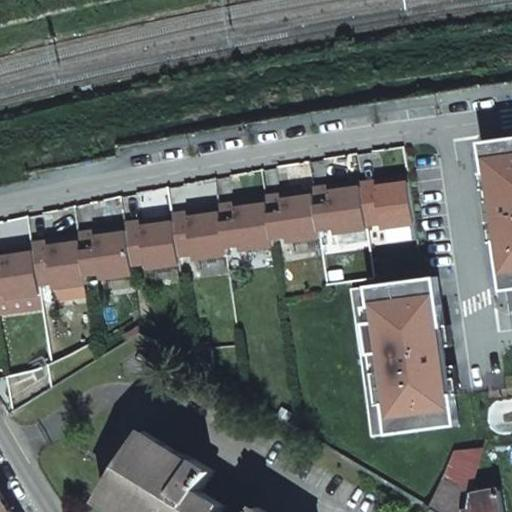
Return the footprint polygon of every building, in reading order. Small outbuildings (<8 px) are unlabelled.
[(511,136),(483,141),(487,173),(482,173),(484,183),(494,181),(497,199),(500,219),(501,226),(490,228),(492,241),(498,240),(505,289),(511,287),(511,136)] [(408,176),(385,179),(386,185),(362,188),(367,225),(382,223),(383,228),(415,223),(408,176)] [(385,179),(361,183),(362,188),(386,185),(385,179)] [(361,183),(361,181),(338,185),(338,190),(314,193),(320,230),(334,228),(335,233),(368,229),(367,225),(362,188),(361,183)] [(484,183),(487,200),(497,199),(494,181),(484,183)] [(338,185),(314,188),(314,190),(314,193),(338,190),(338,185)] [(314,190),(291,193),(292,199),(267,202),(273,239),(287,236),(288,242),(321,237),(320,230),(314,193),(314,190)] [(291,193),(267,197),(267,199),(267,202),(292,199),(291,193)] [(267,199),(244,202),(245,208),(221,211),(226,247),(240,245),(241,251),(274,246),(273,239),(267,202),(267,199)] [(244,202),(220,206),(220,208),(221,211),(245,208),(244,202)] [(220,208),(197,211),(198,217),(174,220),(179,257),(194,254),(194,260),(227,255),(226,247),(221,211),(220,208)] [(197,211),(173,215),(173,218),(174,220),(198,217),(197,211)] [(173,218),(150,221),(151,226),(127,230),(132,266),(147,264),(148,269),(180,265),(179,257),(174,220),(173,218)] [(500,219),(489,220),(490,228),(501,226),(500,219)] [(150,221),(126,225),(127,228),(127,230),(151,226),(150,221)] [(127,228),(104,232),(104,237),(80,240),(86,277),(100,274),(101,280),(134,275),(132,266),(127,230),(127,228)] [(104,232),(80,235),(80,238),(80,240),(104,237),(104,232)] [(80,238),(57,242),(58,247),(54,248),(70,288),(87,285),(86,277),(80,240),(80,238)] [(52,243),(33,246),(33,249),(34,251),(54,248),(52,243)] [(54,248),(34,251),(39,287),(54,285),(55,290),(70,288),(54,248)] [(0,259),(0,297),(6,296),(7,302),(41,296),(39,287),(34,251),(33,249),(10,253),(11,258),(0,259)] [(438,275),(352,288),(374,436),(460,423),(456,393),(461,393),(459,381),(449,383),(447,365),(444,345),(443,338),(453,337),(451,323),(446,324),(438,275)] [(0,315),(42,309),(41,296),(7,302),(6,296),(0,297),(0,315)] [(453,337),(443,338),(444,345),(454,344),(453,337)] [(457,364),(447,365),(449,383),(459,381),(457,364)] [(119,476),(106,497),(130,511),(275,511),(262,504),(257,511),(231,511),(225,508),(229,502),(206,488),(217,468),(190,451),(188,454),(147,429),(133,453),(135,454),(122,478),(119,476)] [(468,511),(469,511),(474,511),(475,511),(476,495),(475,495),(444,482),(443,485),(433,507),(442,511),(468,511)] [(0,511),(11,511),(13,511),(0,489),(0,511)] [(505,511),(501,490),(476,495),(475,511),(474,511),(469,511),(468,511),(505,511)]
